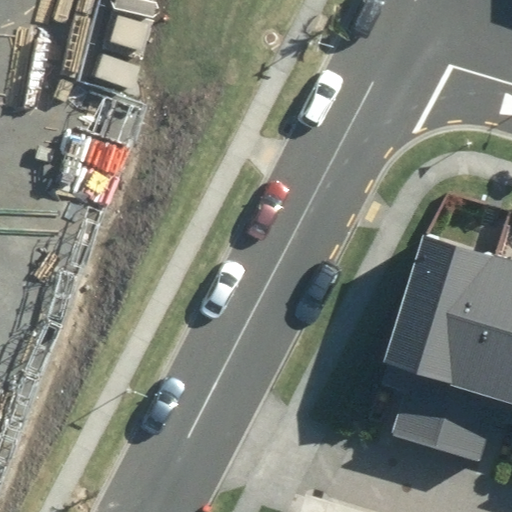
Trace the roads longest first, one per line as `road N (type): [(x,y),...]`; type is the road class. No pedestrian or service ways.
road 1 (residential): [(198,424),(401,29)]
road 2 (residential): [(198,424),(483,511)]
